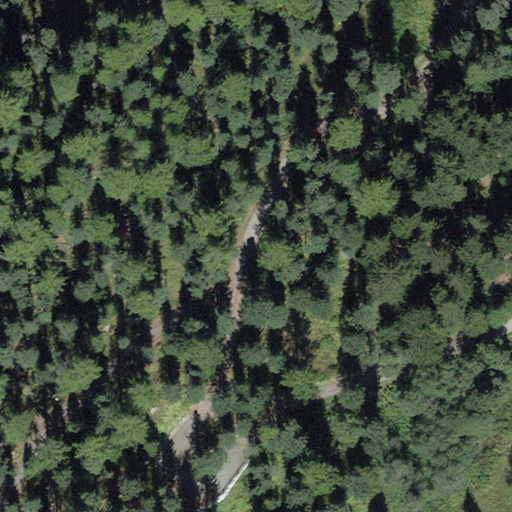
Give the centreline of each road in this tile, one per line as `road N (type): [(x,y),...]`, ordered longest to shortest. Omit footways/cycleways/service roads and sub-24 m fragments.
road 1 (track): [(0,488),(41,447),(117,325),(172,284),(237,275),(216,360),(187,430),(180,465),(189,487),(219,477),(255,446),(288,400),(404,371),(484,326),(511,321)]
road 2 (track): [(237,275),(250,220),(308,127),(405,109),(421,95),(450,21),(467,0)]
